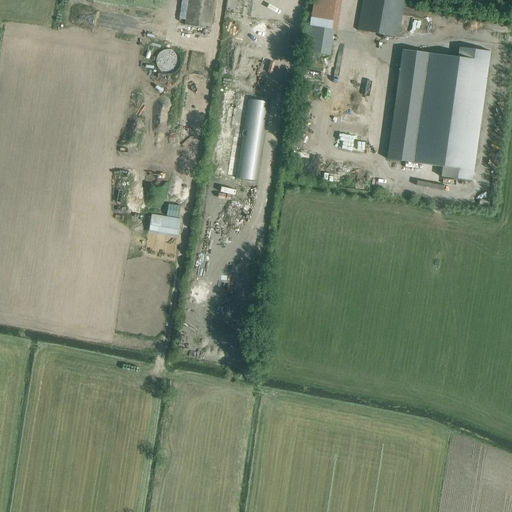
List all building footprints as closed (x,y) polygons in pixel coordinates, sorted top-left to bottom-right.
[(182,0),(179,19),(185,20),(184,25),(209,29),(213,0),(182,0)] [(337,31),(341,0),(312,0),(308,26),(337,31)] [(362,0),(358,29),(398,36),(404,0),(362,0)] [(92,14),(91,24),(98,25),(113,27),(113,26),(125,27),(126,24),(131,25),(132,19),(92,14)] [(476,181),(491,51),(460,48),(460,56),(402,50),(390,160),(444,166),(443,178),(476,181)] [(180,237),(183,219),(152,214),(149,233),(180,237)]
